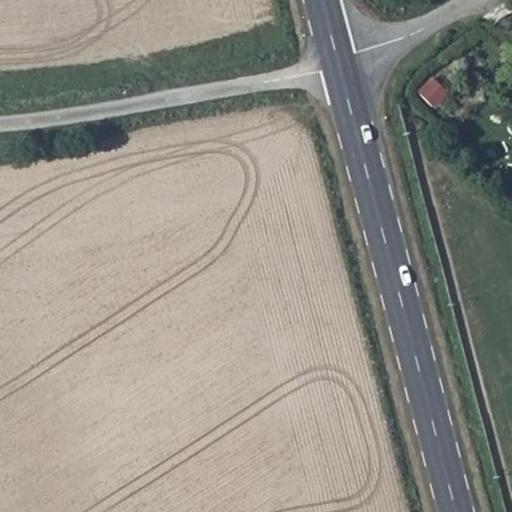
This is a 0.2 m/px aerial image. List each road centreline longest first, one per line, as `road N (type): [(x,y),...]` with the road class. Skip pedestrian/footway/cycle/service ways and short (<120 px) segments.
road 1 (primary): [(336,62),(453,511)]
road 2 (track): [(336,62),(318,72),(0,124)]
road 3 (unclassified): [(336,62),(468,0)]
